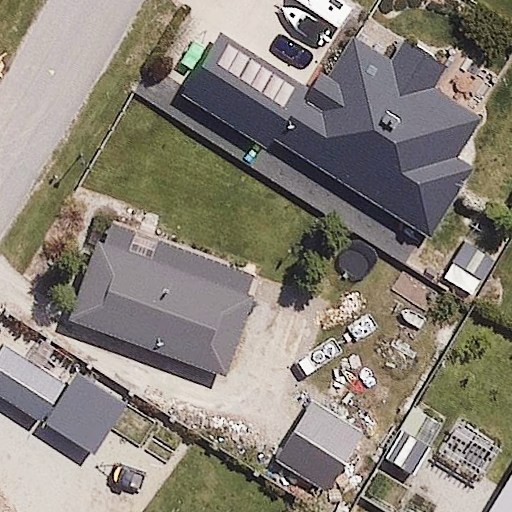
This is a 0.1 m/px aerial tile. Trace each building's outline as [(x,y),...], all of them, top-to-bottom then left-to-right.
[(215,29),(178,89),(418,235),(486,123),(425,86),(438,64),(364,19),(319,92),(215,29)] [(89,226),(58,312),(222,370),(252,283),(89,226)] [(0,346),(0,396),(36,419),(59,383),(0,346)] [(307,398),(270,454),(322,488),(358,432),(307,398)] [(511,511),(511,444),(474,511),(511,511)]
